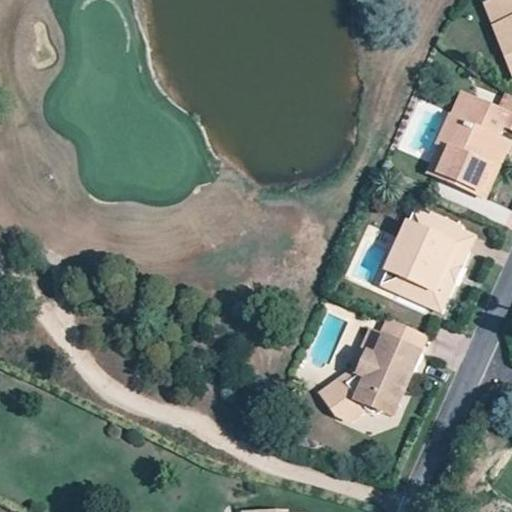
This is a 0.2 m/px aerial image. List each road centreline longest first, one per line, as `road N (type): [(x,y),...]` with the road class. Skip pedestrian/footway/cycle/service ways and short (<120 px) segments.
road 1 (track): [(412,507),(254,453),(218,418),(121,396),(30,297),(0,248)]
road 2 (residential): [(511,284),(410,511)]
